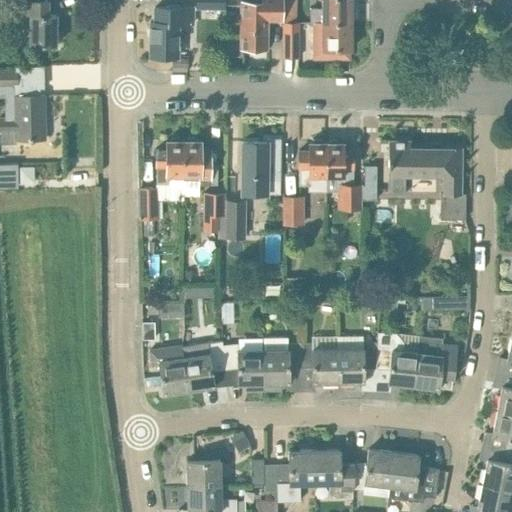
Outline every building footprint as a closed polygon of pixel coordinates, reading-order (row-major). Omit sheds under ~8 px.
[(16,0),(18,0),(23,0),(24,14),(29,14),(30,44),(55,44),(55,14),(47,14),(46,0),(16,0)] [(225,9),(225,2),(224,0),(195,0),(195,9),(225,9)] [(283,20),(283,0),(261,0),(262,0),(242,0),(241,47),(266,47),(267,20),(282,20),(283,20)] [(282,21),(300,21),(300,20),(296,20),(296,0),(283,0),(283,20),(282,20),(282,21)] [(353,21),(356,19),(356,7),(351,4),(351,0),(318,0),(318,5),(322,5),(322,7),(310,7),(310,21),(353,21)] [(154,5),(154,20),(150,20),(149,55),(178,56),(179,22),(192,23),(193,6),(154,5)] [(300,21),(282,21),(282,49),(300,49),(300,21)] [(334,48),(351,48),(351,22),(353,21),(310,21),(310,22),(313,22),(313,58),(334,58),(334,48)] [(172,58),(172,66),(188,67),(188,58),(172,58)] [(43,65),(17,66),(17,68),(18,86),(18,95),(13,95),(14,117),(0,116),(0,143),(16,143),(16,138),(45,138),(44,94),(38,94),(38,89),(43,89),(43,65)] [(0,86),(18,86),(17,68),(0,68),(0,86)] [(182,178),(183,139),(180,139),(178,136),(172,136),(170,139),(166,139),(166,145),(155,145),(154,166),(156,166),(155,183),(166,184),(167,178),(182,178)] [(183,139),(182,178),(199,179),(199,183),(210,184),(211,147),(200,147),(200,139),(197,139),(195,136),(188,136),(186,139),(183,139)] [(242,141),(241,187),(241,192),(242,192),(266,193),(266,180),(279,180),(280,138),(267,138),(267,141),(242,141)] [(323,141),(321,138),(315,138),(312,141),(309,141),(309,149),(297,148),(297,169),(298,169),(298,185),(309,185),(309,189),(324,189),(324,181),(324,175),(325,141),(323,141)] [(326,174),(337,174),(336,208),(362,208),(362,183),(353,183),(353,168),(354,168),(354,149),(343,149),(343,141),(339,141),(337,138),(330,138),(328,141),(325,141),(324,175),(324,181),(326,181),(326,174)] [(430,146),(426,146),(410,146),(410,139),(389,139),(389,194),(405,194),(405,173),(443,173),(443,192),(441,192),(440,217),(464,218),(465,192),(461,192),(461,146),(441,146),(441,142),(430,142),(430,146)] [(375,160),(363,160),(363,181),(375,181),(375,160)] [(0,177),(19,177),(18,162),(0,162),(0,177)] [(156,186),(138,187),(139,217),(157,216),(156,186)] [(224,213),(224,192),(204,192),(204,229),(217,229),(217,213),(224,213)] [(282,195),(282,224),(303,224),(303,195),(282,195)] [(241,209),(226,209),(226,215),(219,215),(219,226),(241,226),(241,209)] [(302,271),(284,272),(285,296),(303,295),(302,271)] [(468,295),(420,297),(420,310),(446,308),(446,307),(469,306),(468,295)] [(184,303),(157,303),(157,316),(184,316),(184,303)] [(377,341),(376,366),(389,366),(388,381),(413,383),(416,351),(403,349),(404,341),(396,332),(377,331),(376,341),(377,341)] [(299,342),(299,366),(312,366),(313,380),(337,380),(336,335),(311,335),(311,341),(299,342)] [(336,335),(337,380),(363,380),(363,365),(376,366),(377,341),(376,341),(362,341),(362,347),(337,347),(337,335),(336,335)] [(188,388),(213,384),(213,376),(224,375),(222,345),(222,338),(183,345),(183,357),(188,388)] [(222,345),(224,375),(237,374),(238,382),(246,382),(246,389),(263,389),(261,348),(236,349),(235,342),(222,343),(222,338),(222,345)] [(261,348),(263,389),(280,389),(281,381),(289,381),(288,366),(299,366),(299,342),(288,342),(288,348),(261,348)] [(442,342),(442,343),(430,342),(429,352),(416,351),(413,383),(438,386),(439,374),(452,376),(456,344),(442,342)] [(183,357),(183,345),(182,345),(181,343),(148,348),(151,364),(159,363),(163,392),(188,388),(183,357)] [(511,388),(501,386),(497,409),(511,412),(511,388)] [(511,412),(497,409),(492,431),(506,434),(503,449),(511,450),(511,412)] [(231,439),(239,452),(251,446),(244,432),(231,439)] [(314,449),(315,482),(328,481),(328,495),(331,497),(352,497),(352,489),(353,461),(339,461),(339,448),(314,449)] [(389,484),(393,451),(368,448),(366,461),(353,461),(352,489),(363,489),(364,481),(389,484)] [(315,482),(314,449),(289,449),(289,463),(263,463),(264,483),(264,490),(276,490),(276,499),(277,499),(277,501),(300,500),(300,482),(315,482)] [(511,450),(503,449),(500,462),(487,459),(482,483),(511,489),(511,450)] [(418,454),(393,451),(389,484),(387,496),(422,500),(423,494),(435,496),(438,469),(417,466),(418,454)] [(264,483),(263,463),(263,458),(251,458),(251,483),(264,483)] [(187,485),(220,485),(219,459),(186,459),(187,485)] [(511,511),(511,489),(482,483),(477,509),(492,511),(491,511),(511,511)] [(220,485),(187,485),(188,510),(200,510),(200,511),(236,511),(236,497),(220,498),(220,485)] [(277,499),(276,499),(255,499),(254,511),(277,511),(277,501),(277,499)]
